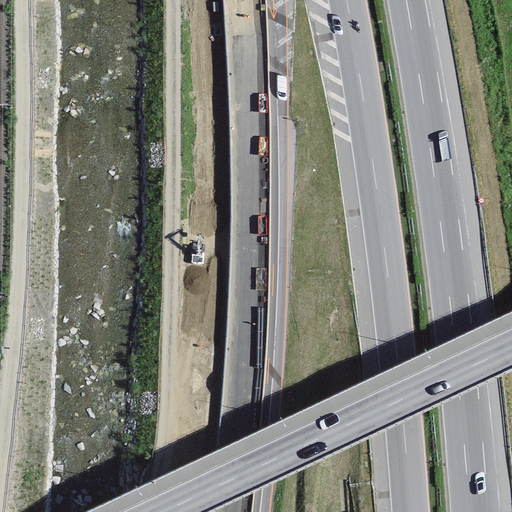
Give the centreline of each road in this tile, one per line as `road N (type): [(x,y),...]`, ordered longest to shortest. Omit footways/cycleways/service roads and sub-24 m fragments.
road 1 (motorway): [(345,0),(373,173),(409,511)]
road 2 (motorway): [(468,511),(442,244),(405,0)]
road 3 (unclassified): [(11,511),(28,418),(41,120),(31,0)]
road 4 (motorway): [(255,0),(259,280),(241,511)]
road 5 (secondary): [(511,347),(163,511)]
